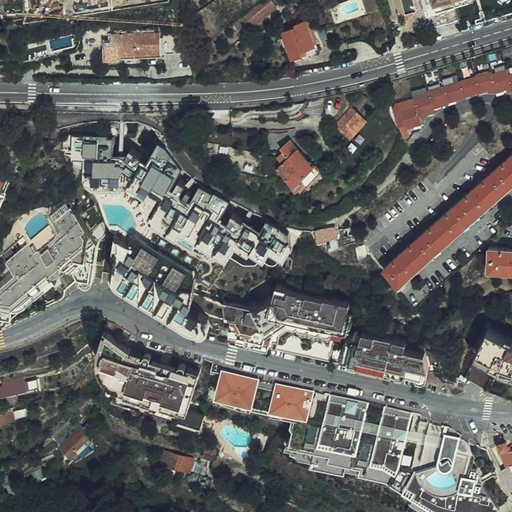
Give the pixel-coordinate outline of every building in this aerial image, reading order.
[(234,35),(272,10),(265,0),(261,0),(225,24),(234,35)] [(451,0),(429,0),(431,3),(433,11),(445,8),(449,21),(457,19),(453,6),(451,0)] [(451,0),(453,6),(457,19),(465,16),(461,3),(470,0),(451,0)] [(472,0),(470,0),(461,3),(465,16),(477,13),(472,0)] [(470,15),(465,16),(468,24),(474,22),(470,15)] [(308,25),(306,26),(302,19),(283,28),(284,30),(279,33),(295,61),(320,49),(308,25)] [(117,57),(135,56),(159,54),(158,33),(108,37),(108,47),(116,46),(117,57)] [(136,61),(135,56),(117,57),(116,46),(108,47),(102,47),(104,63),(136,61)] [(506,70),(490,74),(494,88),(495,92),(511,89),(507,73),(506,70)] [(489,72),(473,77),(478,92),(478,93),(494,88),(490,74),(489,72)] [(473,77),(458,81),(463,96),(478,92),(473,77)] [(441,81),(425,86),(427,91),(442,87),(441,81)] [(458,81),(442,87),(447,102),(463,97),(463,96),(458,81)] [(442,87),(427,91),(428,94),(433,108),(447,103),(447,102),(442,87)] [(428,94),(413,99),(415,106),(419,117),(434,112),(433,108),(428,94)] [(396,102),(399,111),(415,106),(413,99),(412,97),(396,102)] [(348,106),(332,123),(339,129),(355,112),(348,106)] [(415,106),(399,111),(405,129),(421,124),(419,117),(415,106)] [(347,136),(363,119),(355,112),(339,129),(347,136)] [(496,121),(495,122),(494,123),(493,124),(492,125),(491,127),(491,129),(491,131),(492,132),(493,134),(494,135),(496,136),(498,136),(499,136),(501,136),(503,135),(504,134),(506,132),(506,130),(506,128),(506,127),(505,125),(504,123),(503,122),(501,121),(500,121),(498,121),(496,121)] [(405,127),(396,130),(403,144),(408,139),(405,127)] [(303,182),(307,186),(324,173),(310,159),(310,160),(291,139),(281,148),(284,151),(279,156),(284,161),(279,166),(297,187),(303,182)] [(511,155),(386,267),(401,283),(511,185),(511,155)] [(0,205),(12,175),(8,174),(0,192),(0,205)] [(79,278),(94,278),(97,257),(98,244),(71,210),(54,223),(64,234),(37,256),(27,244),(6,262),(15,274),(12,276),(0,285),(0,292),(1,294),(1,297),(0,308),(0,330),(56,304),(57,303),(59,302),(61,300),(63,298),(64,293),(61,292),(58,292),(55,291),(52,290),(49,288),(47,286),(46,285),(55,277),(54,275),(50,270),(53,268),(54,269),(56,269),(57,269),(58,269),(59,268),(60,267),(60,265),(60,264),(59,264),(62,262),(69,269),(70,267),(79,278)] [(335,228),(315,232),(316,245),(325,243),(326,252),(338,249),(335,228)] [(117,233),(113,276),(198,326),(204,329),(206,329),(208,329),(209,328),(210,328),(211,327),(212,325),(213,324),(212,322),(212,321),(212,320),(211,319),(210,318),(209,317),(212,313),(195,303),(200,266),(140,230),(138,229),(136,229),(135,230),(133,231),(130,236),(127,234),(117,233)] [(490,270),(511,270),(511,247),(491,247),(490,270)] [(15,274),(6,262),(3,264),(12,276),(15,274)] [(50,270),(54,275),(55,277),(46,285),(47,286),(49,288),(52,290),(55,291),(58,292),(61,292),(64,293),(65,292),(80,280),(83,284),(84,285),(86,285),(88,285),(89,285),(91,284),(93,283),(93,281),(94,280),(94,278),(79,278),(70,267),(69,269),(62,262),(59,264),(60,264),(60,265),(60,267),(59,268),(58,269),(57,269),(56,269),(54,269),(53,268),(50,270)] [(225,294),(232,337),(265,344),(265,342),(294,349),(293,351),(422,380),(425,370),(431,369),(422,339),(349,322),(352,304),(349,304),(350,296),(277,280),(275,290),(256,301),(225,294)] [(511,338),(489,327),(474,356),(464,351),(455,369),(490,388),(497,391),(504,394),(511,397),(511,396),(511,338)] [(150,348),(149,348),(148,348),(147,349),(146,351),(133,347),(133,344),(111,328),(104,352),(111,367),(116,369),(109,392),(111,396),(177,417),(178,416),(203,424),(206,414),(189,409),(202,368),(189,364),(189,360),(188,359),(187,359),(186,359),(184,359),(183,359),(182,360),(182,361),(181,364),(154,356),(155,352),(155,351),(154,349),(153,348),(152,348),(150,348)] [(218,393),(225,394),(254,401),(253,403),(260,404),(272,407),(273,405),(298,411),(297,418),(292,421),(295,424),(292,436),(293,437),(302,439),(300,447),(315,451),(315,453),(347,461),(348,458),(389,468),(408,479),(417,484),(414,488),(437,502),(480,511),(496,511),(499,504),(484,483),(477,465),(471,464),(473,453),(468,440),(460,434),(446,431),(447,426),(444,425),(445,422),(431,419),(431,413),(332,389),(332,390),(224,365),(218,393)] [(4,387),(0,387),(0,397),(6,395),(16,393),(26,391),(24,382),(18,383),(4,386),(4,387)] [(260,406),(260,404),(253,403),(254,401),(225,394),(225,396),(237,400),(260,406)] [(20,403),(19,396),(7,398),(7,404),(20,403)] [(294,414),(292,421),(297,418),(298,411),(273,405),(272,407),(272,409),(294,414)] [(0,422),(5,422),(4,419),(14,418),(13,410),(3,411),(0,411),(0,422)] [(70,455),(71,454),(86,439),(91,433),(88,431),(91,428),(90,427),(92,425),(88,421),(83,426),(81,424),(60,445),(70,455)] [(450,511),(480,511),(437,502),(414,488),(417,484),(408,479),(389,468),(348,458),(347,461),(315,453),(315,451),(300,447),(302,439),(293,437),(292,436),(291,436),(287,443),(295,445),(299,450),(302,452),(314,455),(312,460),(346,468),(347,465),(387,474),(412,491),(410,495),(432,507),(433,505),(442,510),(450,511)] [(86,439),(71,454),(77,459),(95,447),(86,439)] [(214,459),(218,448),(207,446),(204,456),(214,459)] [(500,448),(508,464),(511,463),(511,452),(509,446),(501,448),(500,448)] [(162,460),(191,469),(194,458),(166,450),(162,460)] [(498,467),(494,459),(488,467),(495,471),(498,467)] [(511,463),(508,464),(503,468),(511,485),(511,463)] [(12,496),(19,494),(14,480),(3,483),(5,491),(10,490),(12,496)] [(23,486),(25,492),(39,487),(37,482),(23,486)]
